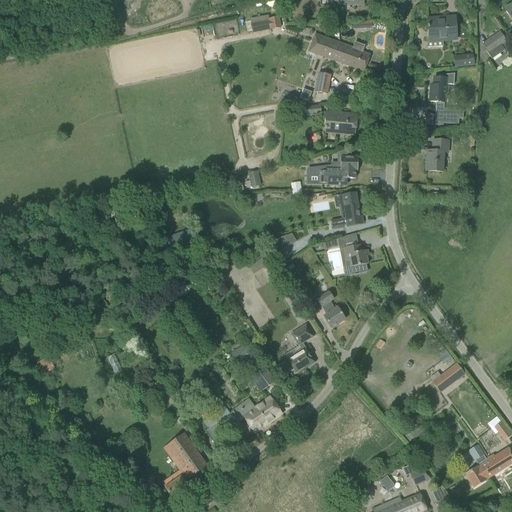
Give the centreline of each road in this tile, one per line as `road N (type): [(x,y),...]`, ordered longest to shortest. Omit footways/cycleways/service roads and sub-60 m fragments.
road 1 (unclassified): [(189,511),(306,413),(370,322),(413,283)]
road 2 (unclassified): [(413,283),(392,242),(388,211),(400,0)]
road 3 (unclassified): [(0,401),(161,511)]
road 4 (unclassified): [(511,418),(413,283)]
